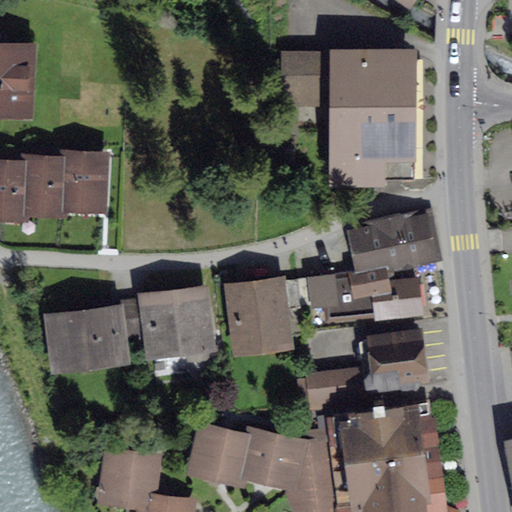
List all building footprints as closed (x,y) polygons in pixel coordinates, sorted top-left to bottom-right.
[(36,43),(0,40),(0,117),(31,120),(36,43)] [(341,110),(341,176),(404,176),(404,56),(287,56),(287,102),(328,102),(328,89),(333,89),(333,110),(341,110)] [(295,110),(272,109),(270,147),(293,148),(295,110)] [(61,150),(61,153),(60,213),(106,213),(107,151),(61,150)] [(26,159),(0,158),(0,219),(26,220),(26,217),(60,217),(60,213),(61,153),(26,153),(26,159)] [(431,209),(400,215),(400,213),(382,217),(364,221),(366,228),(359,230),(367,268),(368,270),(387,266),(386,263),(421,256),(440,252),(436,231),(431,209)] [(367,268),(311,276),(314,303),(328,302),(329,316),(380,310),(380,312),(416,307),(413,282),(392,284),(388,266),(387,266),(368,270),(367,268)] [(298,278),(300,304),(314,303),(311,276),(298,278)] [(298,278),(283,279),(286,308),(301,307),(300,304),(298,278)] [(278,284),(233,289),(240,342),(285,337),(278,284)] [(141,294),(148,358),(214,352),(208,288),(141,294)] [(51,316),(58,377),(131,368),(123,307),(51,316)] [(420,380),(419,373),(420,373),(415,333),(360,340),(364,375),(365,375),(366,383),(371,387),(420,380)] [(358,367),(306,373),(310,403),(362,398),(358,367)] [(428,511),(435,511),(443,506),(441,504),(436,475),(425,476),(421,447),(417,418),(427,417),(424,401),(384,406),(383,398),(361,401),(361,409),(327,414),(338,511),(387,511),(423,507),(428,511)] [(203,427),(193,465),(241,475),(243,468),(249,438),(203,427)] [(291,479),(299,442),(250,431),(249,438),(243,468),(291,479)] [(150,498),(155,457),(110,452),(104,493),(144,497),(150,498)] [(141,511),(188,511),(189,503),(150,498),(144,497),(141,511)]
